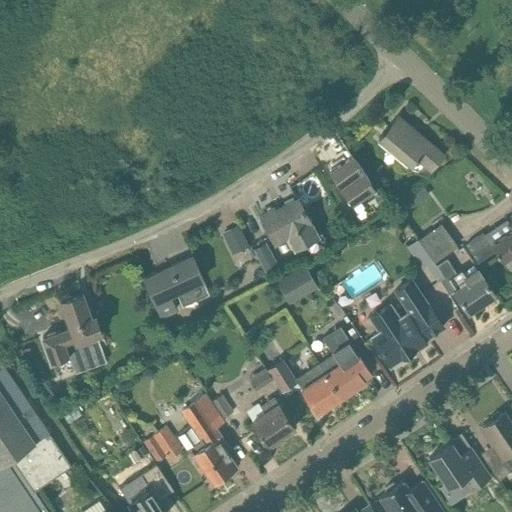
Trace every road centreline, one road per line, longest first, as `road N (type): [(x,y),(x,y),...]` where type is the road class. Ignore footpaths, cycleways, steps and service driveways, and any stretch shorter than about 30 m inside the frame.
road 1 (residential): [(0,293),(251,181),(404,63)]
road 2 (residential): [(248,511),(511,338)]
road 3 (unclassified): [(511,167),(404,63)]
